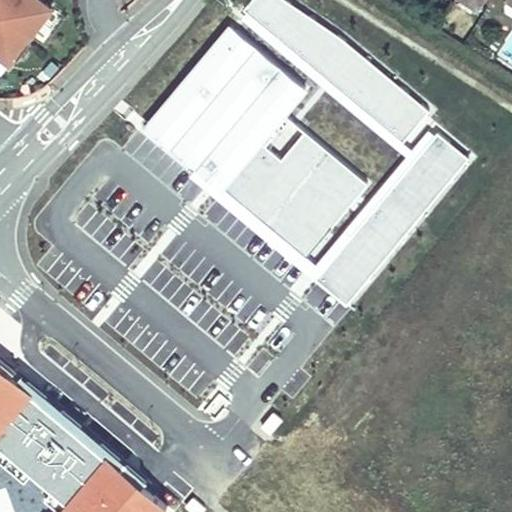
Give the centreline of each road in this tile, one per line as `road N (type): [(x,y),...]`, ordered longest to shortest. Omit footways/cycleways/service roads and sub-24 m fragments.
road 1 (residential): [(0,275),(240,471)]
road 2 (track): [(511,116),(328,0)]
road 3 (tertiary): [(126,46),(0,183)]
